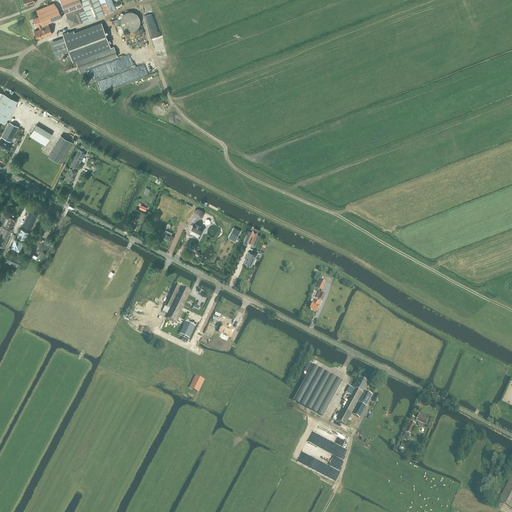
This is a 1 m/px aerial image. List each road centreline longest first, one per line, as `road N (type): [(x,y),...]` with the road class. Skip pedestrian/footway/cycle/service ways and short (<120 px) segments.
road 1 (track): [(511,347),(0,69)]
road 2 (unclassified): [(511,435),(0,169)]
road 3 (track): [(127,0),(142,17),(173,104),(225,146),(234,167)]
road 4 (track): [(400,146),(280,192),(234,167)]
